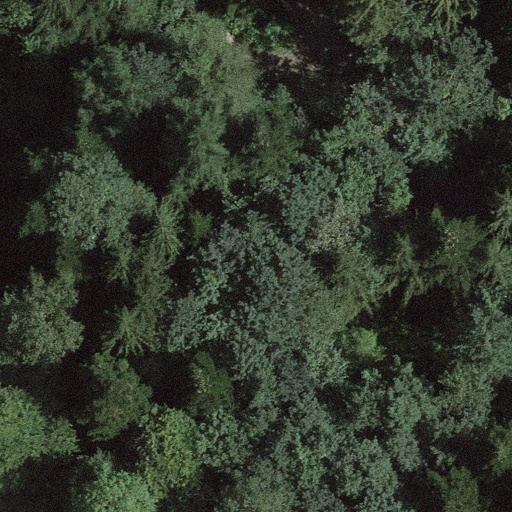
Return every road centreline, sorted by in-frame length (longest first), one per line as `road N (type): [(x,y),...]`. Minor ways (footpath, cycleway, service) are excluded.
road 1 (track): [(300,0),(349,74),(511,272)]
road 2 (track): [(167,511),(75,464),(0,408)]
road 3 (track): [(349,74),(297,76),(258,66),(192,0)]
